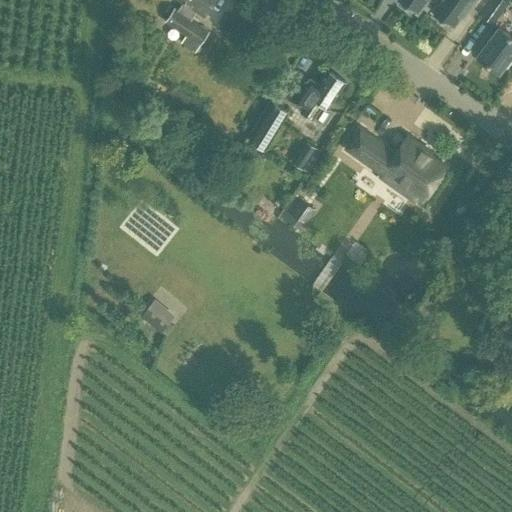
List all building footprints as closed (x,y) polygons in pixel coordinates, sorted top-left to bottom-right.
[(204,15),(214,0),(181,0),(184,1),(178,10),(175,8),(166,21),(186,35),(181,42),(195,51),(208,31),(191,19),(197,11),(204,15)] [(429,4),(432,0),(400,0),(397,4),(410,13),(414,9),(418,12),(426,1),(429,4)] [(463,16),(475,0),(432,0),(429,4),(435,8),(433,10),(437,13),(436,14),(440,17),(437,21),(450,31),(461,15),(463,16)] [(493,24),(509,2),(505,0),(491,0),(481,15),(493,24)] [(499,73),(511,56),(511,37),(499,27),(477,56),(499,73)] [(294,102),(303,107),(301,111),(313,119),(322,105),(328,109),(346,82),(328,70),(318,84),(310,79),(294,102)] [(275,101),(251,138),(266,148),(289,110),(275,101)] [(419,148),(421,145),(408,137),(395,154),(372,138),(358,156),(383,173),(385,170),(396,178),(392,184),(403,192),(407,186),(423,197),(445,166),(419,148)] [(307,171),(320,151),(305,141),(288,168),(299,175),(303,169),(307,171)] [(306,225),(316,211),(295,196),(285,210),(288,212),(283,218),(300,230),(304,224),(306,225)]
